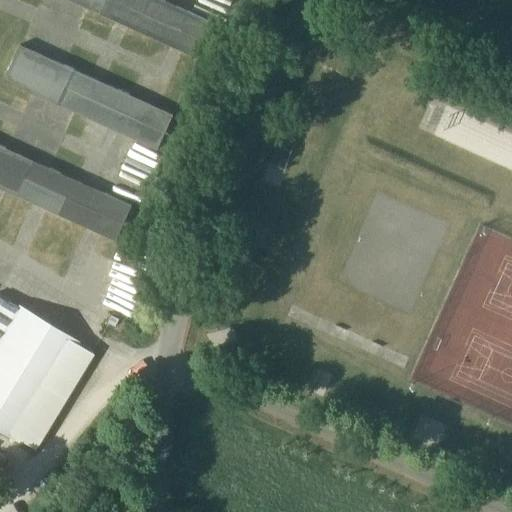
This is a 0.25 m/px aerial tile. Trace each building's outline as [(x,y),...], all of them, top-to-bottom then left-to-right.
[(73,0),(95,10),(200,58),(216,22),(196,13),(167,0),(73,0)] [(21,44),(5,79),(39,94),(81,113),(158,148),(174,113),(69,66),(26,46),(21,44)] [(0,186),(10,191),(93,229),(117,240),(133,204),(77,179),(56,169),(14,150),(0,144),(0,186)] [(17,306),(1,297),(0,299),(0,428),(18,440),(19,439),(35,449),(94,353),(78,343),(78,342),(18,305),(17,306)] [(114,312),(108,322),(114,326),(118,318),(114,312)]
